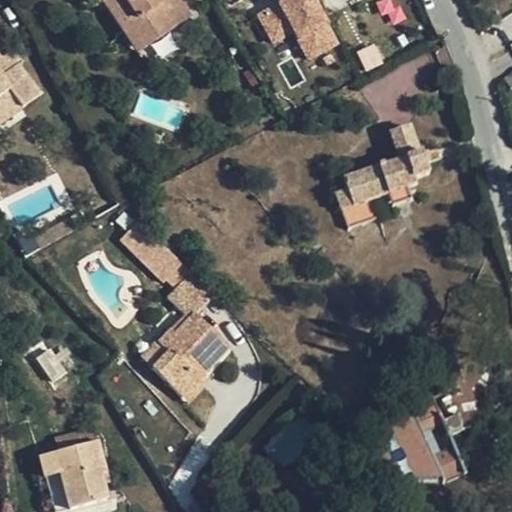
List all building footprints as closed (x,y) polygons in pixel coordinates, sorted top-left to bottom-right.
[(106,0),(103,2),(122,29),(128,25),(144,48),(191,16),(180,0),(167,0),(163,3),(161,0),(106,0)] [(338,48),(313,0),(299,0),(260,20),(274,47),(296,36),(309,62),(338,48)] [(128,25),(122,29),(138,52),(144,48),(128,25)] [(9,53),(1,59),(10,71),(17,65),(9,53)] [(0,124),(40,95),(17,65),(10,71),(1,59),(0,57),(0,124)] [(344,181),(348,191),(354,208),(373,201),(389,196),(408,189),(418,186),(415,180),(431,174),(424,155),(420,156),(410,127),(391,134),(401,163),(385,169),(384,166),(379,168),(379,169),(344,181)] [(408,189),(389,196),(394,206),(411,200),(408,189)] [(354,208),(348,191),(336,196),(342,213),(348,231),(380,219),(373,201),(354,208)] [(33,242),(40,253),(78,230),(71,219),(33,242)] [(164,283),(165,281),(181,265),(137,224),(129,232),(156,258),(147,267),(164,283)] [(156,258),(129,232),(121,241),(147,267),(156,258)] [(181,265),(165,281),(176,291),(192,274),(182,264),(181,265)] [(193,273),(192,274),(176,291),(167,299),(185,317),(189,321),(176,335),(171,331),(158,345),(168,354),(152,370),(181,398),(205,374),(230,348),(196,315),(215,295),(193,273)] [(185,317),(171,331),(176,335),(189,321),(185,317)] [(168,354),(158,345),(142,360),(152,370),(168,354)] [(423,435),(418,426),(412,412),(405,415),(404,414),(373,453),(388,483),(443,485),(443,487),(445,485),(446,484),(467,475),(455,447),(432,457),(429,449),(427,449),(424,444),(426,443),(423,435)] [(438,417),(422,424),(427,433),(443,427),(442,425),(438,417)] [(456,419),(442,425),(443,427),(448,437),(462,430),(456,419)] [(422,424),(418,426),(423,435),(427,433),(422,424)] [(96,442),(95,443),(59,452),(55,454),(69,511),(106,501),(100,476),(105,474),(96,442)] [(54,511),(66,511),(69,511),(55,454),(40,458),(54,511)]
